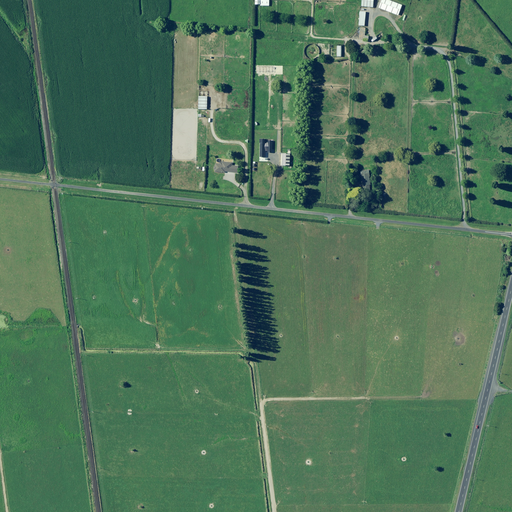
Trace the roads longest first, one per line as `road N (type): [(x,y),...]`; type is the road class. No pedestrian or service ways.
road 1 (unclassified): [(0,177),(511,234)]
road 2 (primary): [(458,511),(511,285)]
